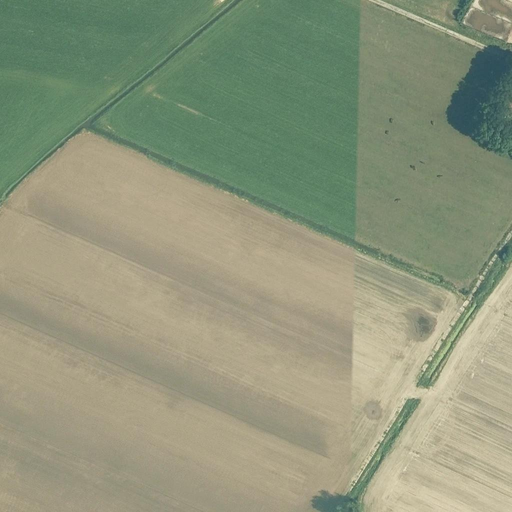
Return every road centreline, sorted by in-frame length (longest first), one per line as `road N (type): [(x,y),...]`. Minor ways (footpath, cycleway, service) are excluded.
road 1 (track): [(336,511),(511,230)]
road 2 (track): [(372,0),(511,54)]
